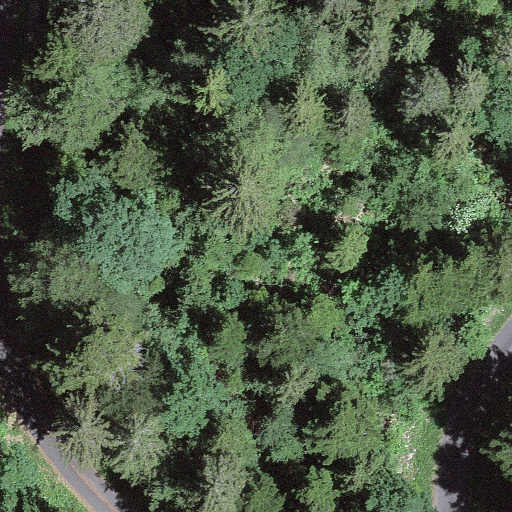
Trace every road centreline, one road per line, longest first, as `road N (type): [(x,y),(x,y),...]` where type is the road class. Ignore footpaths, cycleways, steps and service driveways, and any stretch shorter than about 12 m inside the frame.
road 1 (track): [(120,511),(23,404),(0,352)]
road 2 (track): [(511,334),(471,393),(457,432),(452,511)]
